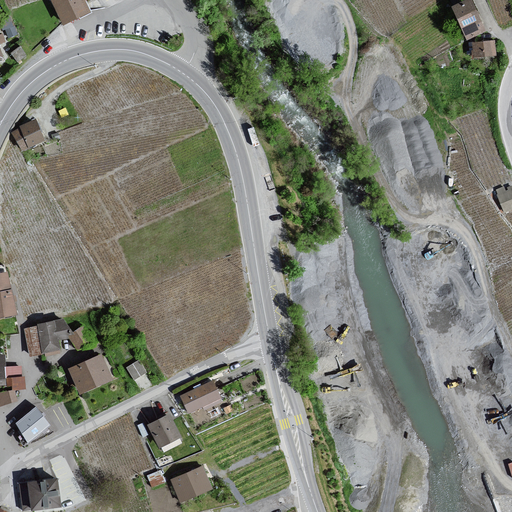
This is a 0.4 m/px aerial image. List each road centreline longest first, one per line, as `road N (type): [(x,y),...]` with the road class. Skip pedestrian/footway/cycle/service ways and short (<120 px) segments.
road 1 (track): [(337,0),(352,22),(349,106),(391,201),(401,213),(449,221),(466,233),(511,349)]
road 2 (residential): [(0,482),(5,472),(206,366),(271,344)]
road 3 (tertiary): [(187,75),(218,110),(236,154),(271,344)]
road 4 (track): [(414,270),(481,429),(511,476)]
road 5 (tertiary): [(0,126),(28,85),(81,54),(131,50),(187,75)]
road 6 (tertiary): [(271,344),(320,511)]
